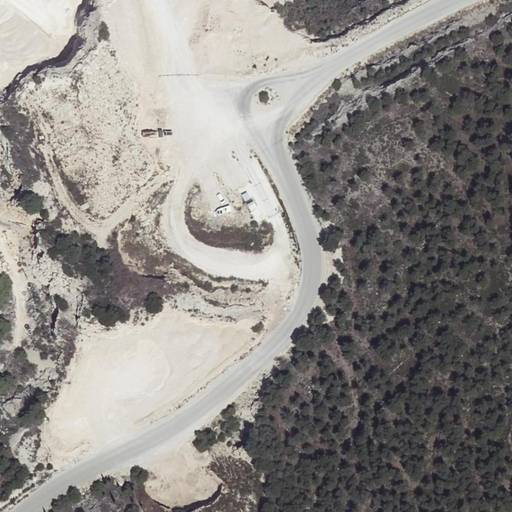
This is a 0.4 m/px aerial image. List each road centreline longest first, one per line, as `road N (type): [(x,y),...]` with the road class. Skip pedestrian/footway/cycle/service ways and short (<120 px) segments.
road 1 (unclassified): [(467,0),(340,62),(285,113),(281,156),(318,271),(312,302),(292,331),(192,415),(73,476),(23,511)]
road 2 (track): [(184,87),(191,124),(177,231),(199,258),(260,270),(281,250),(257,172),(215,102)]
road 3 (track): [(190,143),(137,205),(104,225),(68,203),(46,147)]
road 4 (track): [(153,0),(184,87),(244,108)]
